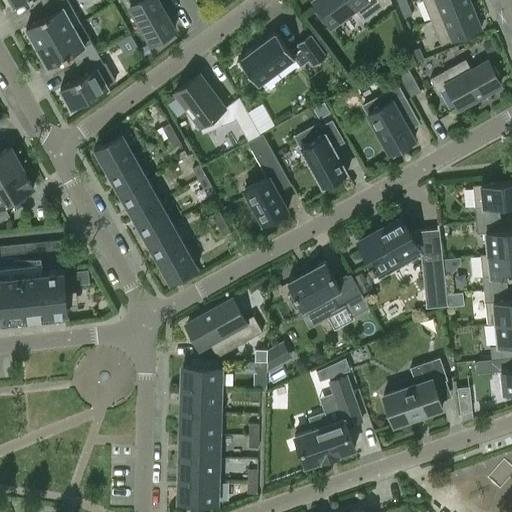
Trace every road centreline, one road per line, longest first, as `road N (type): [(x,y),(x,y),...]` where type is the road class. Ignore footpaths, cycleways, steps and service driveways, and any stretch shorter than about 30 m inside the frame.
road 1 (residential): [(511,118),(148,323)]
road 2 (residential): [(511,420),(254,511)]
road 3 (residential): [(207,40),(55,153)]
road 4 (residential): [(135,342),(145,366),(146,511)]
road 5 (residential): [(0,349),(135,342)]
